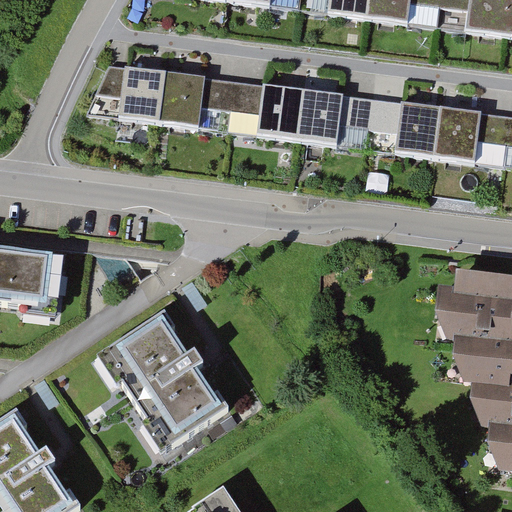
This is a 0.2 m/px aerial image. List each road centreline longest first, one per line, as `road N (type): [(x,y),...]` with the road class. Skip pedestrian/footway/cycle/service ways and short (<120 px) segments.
road 1 (residential): [(18,185),(511,236)]
road 2 (residential): [(108,0),(18,185)]
